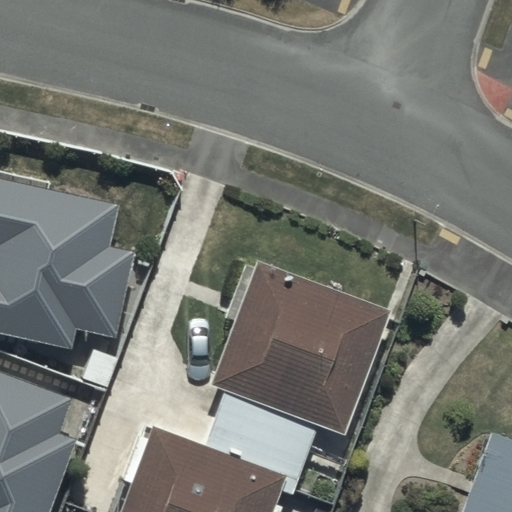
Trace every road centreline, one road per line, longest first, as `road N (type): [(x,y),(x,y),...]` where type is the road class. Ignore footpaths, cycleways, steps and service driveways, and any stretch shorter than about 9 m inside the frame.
road 1 (residential): [(380,111),(164,47),(0,13)]
road 2 (residential): [(511,180),(380,111)]
